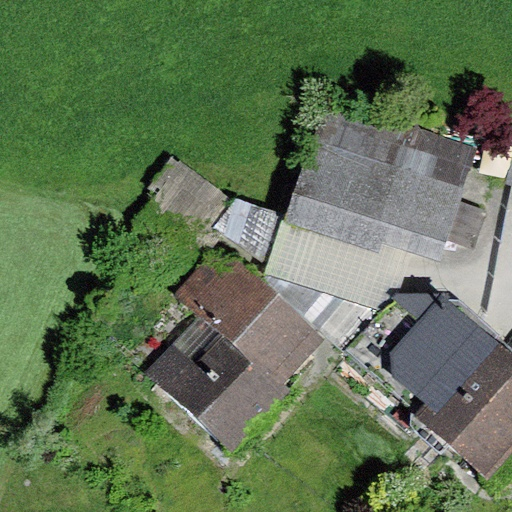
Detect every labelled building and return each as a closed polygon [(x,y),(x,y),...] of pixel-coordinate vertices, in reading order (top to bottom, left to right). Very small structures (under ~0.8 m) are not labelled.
[(474,150),(326,103),(289,218),(286,226),(377,255),(382,242),(411,251),(441,261),(447,243),(472,251),(484,212),(457,203),(474,150)] [(180,164),(171,160),(150,188),(154,202),(133,226),(191,269),(204,253),(211,254),(222,236),(271,265),(268,279),(372,308),(404,294),(411,251),(382,242),(377,255),(286,226),(289,218),(234,202),(181,162),(180,164)] [(175,297),(194,310),(280,391),(324,341),(237,264),(208,260),(175,297)] [(390,354),(394,374),(426,406),(415,419),(487,482),(511,453),(511,353),(460,310),(441,296),(390,354)] [(172,345),(147,372),(232,451),(284,395),(280,391),(194,310),(166,339),(172,345)]
